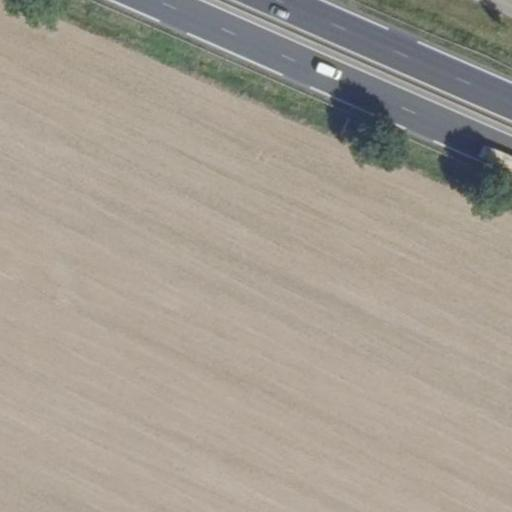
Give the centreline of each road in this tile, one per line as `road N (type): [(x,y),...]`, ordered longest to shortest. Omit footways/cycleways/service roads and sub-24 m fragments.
road 1 (trunk): [(154,0),(511,155)]
road 2 (trunk): [(511,101),(280,0)]
